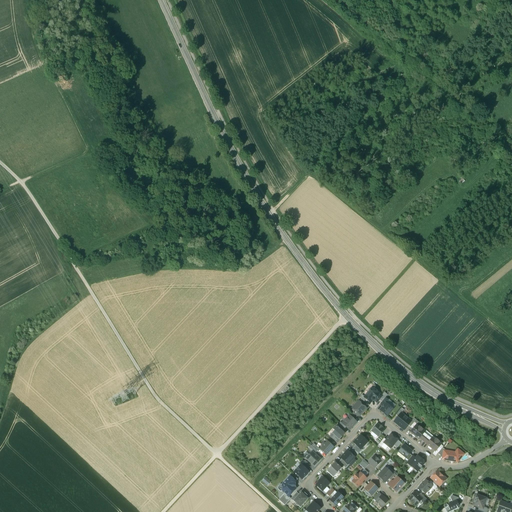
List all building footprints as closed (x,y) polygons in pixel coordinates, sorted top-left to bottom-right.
[(382,396),(372,388),(367,394),(364,397),(369,402),(371,400),(372,400),(372,401),(374,401),(374,400),(377,402),(382,396)] [(385,398),(380,405),(383,407),(386,403),(388,400),(385,398)] [(368,405),(361,399),(359,401),(366,407),(368,405)] [(366,407),(359,401),(354,407),(355,407),(353,409),(354,411),(359,415),(366,408),(366,407)] [(393,408),(386,403),(383,407),(380,410),(387,416),(393,408)] [(398,417),(394,422),(399,426),(406,417),(401,413),(398,417)] [(356,422),(350,416),(349,416),(348,416),(346,418),(346,419),(342,424),(346,427),(349,430),(356,422)] [(411,421),(406,417),(399,426),(404,430),(408,425),(411,421)] [(410,427),(413,429),(416,425),(418,422),(416,420),(410,427)] [(382,427),(379,424),(379,425),(376,423),(370,431),(378,437),(380,434),(385,429),(382,427)] [(344,429),(339,425),(337,427),(343,433),(345,431),(344,429)] [(416,425),(413,429),(410,432),(419,439),(424,433),(425,432),(419,427),(419,428),(416,425)] [(337,427),(336,426),(333,430),(335,431),(332,433),(334,435),(332,437),(338,443),(340,440),(339,439),(344,434),(343,433),(337,427)] [(385,437),(380,434),(378,437),(376,441),(379,444),(384,438),(385,437)] [(398,440),(391,434),(389,437),(388,438),(386,440),(384,443),(390,449),(398,440)] [(368,442),(360,435),(353,443),(356,445),(361,449),(368,442)] [(435,440),(432,437),(431,439),(427,444),(435,451),(435,452),(439,447),(441,445),(438,442),(439,442),(436,439),(435,440)] [(327,440),(324,443),(323,442),(321,445),(322,446),(319,448),(320,450),(326,455),(334,447),(327,440)] [(319,448),(314,443),(312,446),(317,451),(318,452),(320,450),(319,448)] [(410,448),(404,443),(398,451),(406,458),(410,454),(413,450),(410,448)] [(361,449),(356,445),(352,449),(358,454),(362,450),(361,449)] [(439,447),(435,452),(435,451),(433,454),(436,456),(438,454),(441,449),(439,447)] [(445,451),(444,451),(442,459),(442,460),(458,462),(464,455),(458,450),(454,454),(449,453),(449,452),(445,451)] [(354,457),(347,451),(341,458),(342,459),(348,464),(354,457)] [(320,459),(312,452),(306,458),(314,466),(320,459)] [(374,456),(368,462),(371,465),(373,466),(375,468),(381,462),(374,456)] [(407,462),(407,463),(410,465),(416,458),(412,456),(407,462)] [(423,461),(417,456),(416,458),(410,465),(415,469),(414,471),(416,473),(418,472),(423,464),(423,461)] [(348,464),(342,459),(339,462),(344,466),(346,468),(349,465),(348,464)] [(364,460),(359,464),(364,469),(369,465),(364,460)] [(309,467),(303,461),(300,464),(301,465),(307,470),(309,467)] [(332,465),(330,468),(326,471),(333,477),(342,468),(337,464),(335,462),(332,466),(332,465)] [(307,470),(301,465),(297,469),(298,470),(295,473),(302,479),(309,472),(307,470)] [(392,474),(385,468),(378,476),(382,479),(383,480),(385,482),(388,478),(392,474)] [(446,480),(437,471),(431,477),(440,486),(446,480)] [(360,473),(358,476),(356,474),(354,478),(355,479),(353,482),(358,486),(366,478),(360,473)] [(266,485),(270,481),(264,476),(261,480),(266,485)] [(290,476),(282,484),(280,485),(278,487),(278,489),(280,491),(282,491),(285,493),(288,497),(289,497),(296,488),(294,487),(294,483),(295,482),(291,478),(290,476)] [(390,481),(387,484),(393,489),(395,492),(397,491),(405,483),(400,479),(399,480),(398,479),(398,478),(396,476),(393,480),(390,481)] [(323,477),(321,479),(318,481),(319,482),(316,485),(317,485),(317,487),(318,488),(319,488),(323,491),(329,484),(323,477)] [(373,483),(370,480),(367,484),(363,488),(364,489),(371,496),(379,488),(375,484),(373,483)] [(426,480),(419,487),(425,493),(427,491),(429,491),(430,490),(430,489),(432,486),(429,483),(426,480)] [(437,487),(431,481),(429,483),(432,486),(435,489),(437,487)] [(365,482),(359,489),(362,492),(364,489),(363,488),(367,484),(365,482)] [(341,494),(338,491),(336,492),(332,496),(329,500),(333,503),(336,505),(336,506),(344,497),(344,496),(341,494)] [(291,499),(293,501),(299,494),(297,492),(291,499)] [(299,494),(293,501),(295,503),(297,506),(298,505),(300,507),(309,498),(306,496),(307,495),(304,493),(303,494),(301,492),(299,494)] [(379,492),(373,499),(376,501),(382,495),(379,492)] [(415,492),(409,499),(416,505),(421,500),(422,499),(418,496),(415,492)] [(285,493),(279,500),(285,505),(291,499),(289,497),(288,497),(285,493)] [(427,499),(421,493),(418,496),(422,499),(421,500),(424,503),(427,499)] [(388,501),(382,495),(376,501),(382,507),(388,501)] [(487,498),(476,495),(474,499),(473,500),(472,502),(473,503),(472,505),(479,507),(483,509),(483,507),(487,498)] [(453,502),(448,505),(448,506),(445,508),(446,511),(449,511),(458,508),(457,506),(459,505),(457,501),(457,500),(453,502)] [(359,507),(352,501),(348,504),(356,511),(359,507)] [(511,505),(510,504),(501,501),(497,511),(501,511),(510,511),(510,509),(511,509),(511,506),(511,505)] [(320,508),(313,502),(306,510),(308,511),(317,511),(318,511),(320,508)]
